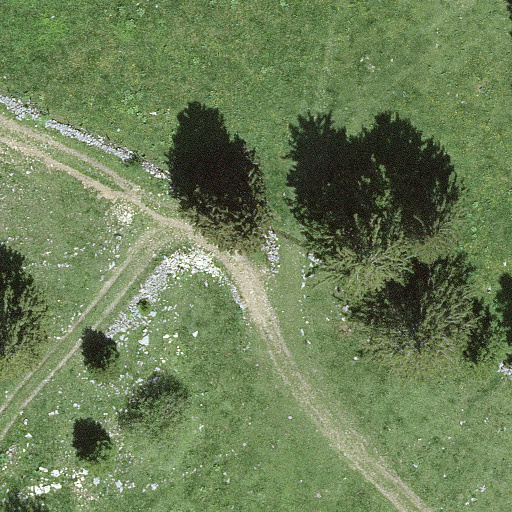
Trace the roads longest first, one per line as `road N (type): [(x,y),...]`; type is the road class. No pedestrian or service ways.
road 1 (track): [(165,484),(303,149),(444,0)]
road 2 (track): [(0,411),(22,384),(57,371),(107,383),(145,433),(168,511)]
